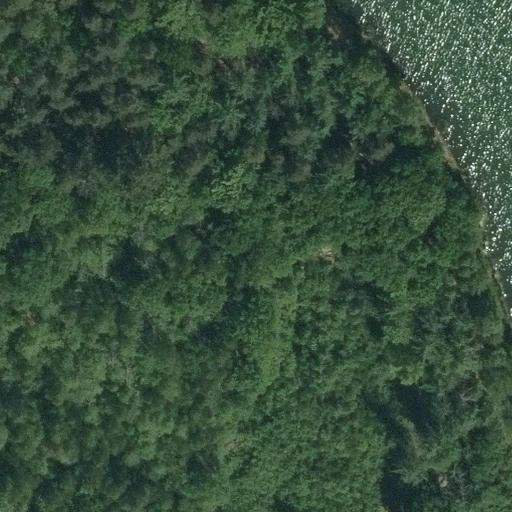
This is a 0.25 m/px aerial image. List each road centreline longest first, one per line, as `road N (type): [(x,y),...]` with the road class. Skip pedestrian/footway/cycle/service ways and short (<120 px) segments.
road 1 (track): [(268,0),(300,20),(391,115),(511,419)]
road 2 (track): [(394,199),(0,148)]
